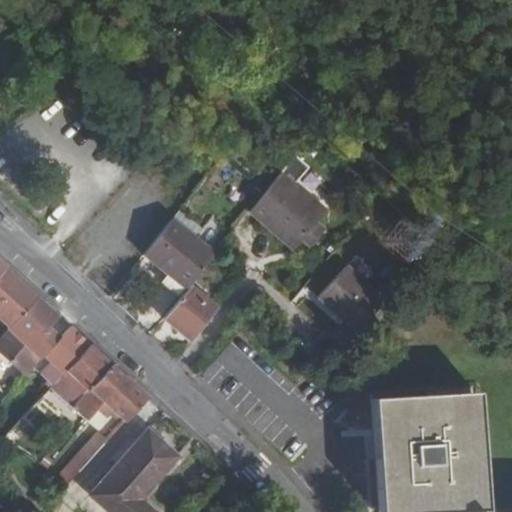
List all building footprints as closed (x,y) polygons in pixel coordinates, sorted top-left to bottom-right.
[(290,178),(276,192),(259,215),(302,254),(312,244),(319,250),(330,239),(322,231),(334,217),(290,178)] [(178,217),(146,250),(192,291),(201,281),(223,256),(178,217)] [(405,220),(379,244),(411,278),(437,254),(405,220)] [(354,335),(383,304),(344,268),(316,300),(354,335)] [(3,271),(0,273),(0,320),(9,328),(35,299),(3,271)] [(192,291),(169,318),(197,343),(228,307),(201,281),(192,291)] [(0,352),(27,376),(44,359),(58,343),(49,334),(61,322),(35,299),(9,328),(0,338),(0,352)] [(42,377),(54,388),(70,370),(91,347),(70,329),(58,343),(44,359),(52,366),(42,377)] [(104,401),(91,389),(111,366),(91,347),(70,370),(54,388),(52,390),(87,422),(104,401)] [(104,401),(126,421),(148,398),(111,366),(91,389),(104,401)] [(476,511),(469,396),(378,400),(384,511),(476,511)] [(176,459),(148,431),(94,490),(105,502),(101,507),(106,511),(149,511),(138,500),(176,459)] [(60,478),(68,486),(107,442),(99,435),(60,478)]
